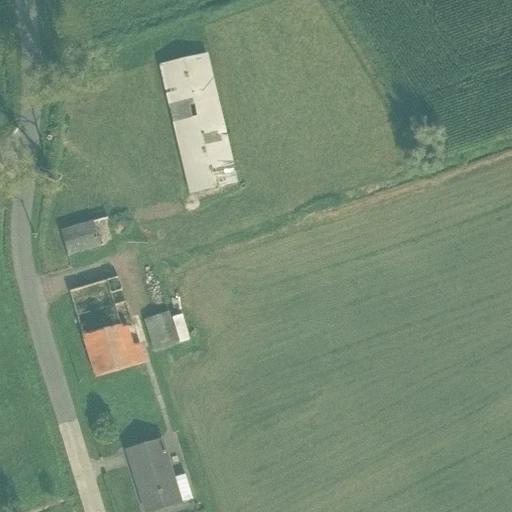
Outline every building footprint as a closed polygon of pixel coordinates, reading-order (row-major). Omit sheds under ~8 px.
[(154,65),(189,199),(240,186),(205,52),(154,65)] [(54,230),(63,262),(116,247),(108,216),(54,230)] [(196,286),(205,303),(233,288),(224,271),(196,286)] [(66,296),(95,377),(142,361),(113,279),(66,296)] [(141,320),(150,346),(174,337),(165,312),(141,320)] [(137,511),(154,511),(178,504),(158,438),(119,450),(137,511)] [(200,443),(188,444),(192,477),(203,475),(200,443)]
